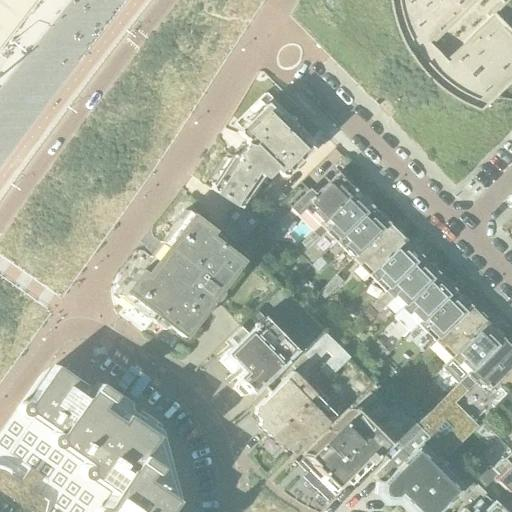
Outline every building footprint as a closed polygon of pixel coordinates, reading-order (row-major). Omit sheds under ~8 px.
[(511,0),(390,0),(391,6),(396,24),(403,41),(410,55),(419,68),(432,81),(443,91),(450,96),(460,102),(470,107),(482,112),(511,81),(511,0)] [(282,178),(311,150),(299,138),(300,137),(299,136),(298,137),(289,128),(290,127),(289,125),(288,127),(279,117),(280,116),(279,115),(278,116),(266,105),(254,116),(253,115),(252,116),(255,119),(250,124),(247,121),(246,122),(247,123),(237,133),(245,141),(245,147),(238,155),(233,157),(232,156),(210,191),(239,209),(245,212),(259,187),(265,192),(272,186),(273,184),(272,182),(264,176),(272,168),(282,178)] [(319,226),(353,192),(352,191),(352,186),(347,182),(343,182),(337,176),(325,187),(321,183),(310,193),(309,192),(306,195),(298,186),(285,199),(268,217),(266,216),(260,222),(266,228),(271,229),(291,210),(297,216),(304,210),(319,226)] [(268,217),(285,199),(275,189),(274,188),(257,205),(266,216),(268,217)] [(319,226),(336,242),(371,210),(368,207),(368,203),(364,198),(360,199),(353,192),(319,226)] [(336,242),(352,259),(387,226),(385,223),(385,219),(380,215),(376,215),(371,210),(336,242)] [(220,289),(240,262),(219,245),(222,240),(185,211),(169,231),(176,237),(145,276),(139,271),(123,291),(135,300),(130,307),(163,331),(166,327),(182,338),(209,303),(212,303),(214,301),(217,300),(218,297),(220,295),(220,292),(220,289)] [(247,236),(232,220),(227,216),(217,226),(237,246),(247,236)] [(369,275),(404,243),(401,240),(401,236),(397,231),(392,232),(387,226),(352,259),(369,275)] [(307,250),(320,238),(314,232),(301,244),(307,250)] [(385,292),(421,260),(418,256),(418,252),(413,248),(409,248),(404,243),(369,275),(385,292)] [(317,272),(326,264),(320,258),(311,266),(317,272)] [(392,299),(402,309),(437,277),(434,273),(434,269),(430,265),(425,265),(421,260),(385,292),(371,306),(378,313),(392,299)] [(325,299),(342,282),(337,276),(319,293),(325,299)] [(418,325),(453,292),(450,290),(451,286),(446,281),(442,282),(437,277),(402,309),(418,325)] [(356,296),(365,286),(361,283),(352,292),(356,296)] [(418,325),(434,342),(470,310),(467,306),(467,302),(463,298),(458,298),(453,292),(418,325)] [(368,324),(377,314),(370,307),(361,317),(368,324)] [(434,342),(451,359),(486,326),(483,323),(483,319),(479,315),(475,315),(470,310),(434,342)] [(262,385),(291,356),(277,342),(282,336),(263,316),(252,327),(251,327),(245,333),(239,327),(224,342),(231,349),(224,356),(241,374),(235,379),(238,382),(235,385),(234,390),(233,390),(241,398),(246,395),(249,393),(252,395),(262,385)] [(467,375),(503,343),(500,340),(500,336),(496,331),(491,332),(486,326),(451,359),(467,375)] [(269,437),(313,394),(303,384),(308,379),(309,369),(313,364),(326,351),(332,357),(319,370),(328,379),(349,358),(325,333),(304,355),(304,354),(292,366),(298,373),(300,372),(303,375),(299,379),(292,372),(270,394),(271,395),(256,409),(254,415),(259,420),(258,426),(269,437)] [(467,375),(446,396),(455,404),(476,383),(484,392),(487,390),(490,393),(501,381),(499,378),(511,364),(511,348),(507,349),(503,343),(467,375)] [(424,362),(434,351),(429,347),(419,357),(424,362)] [(51,437),(49,439),(49,443),(50,446),(52,449),(56,450),(59,449),(62,447),(88,465),(88,466),(84,466),(81,468),(79,471),(79,475),(80,478),(83,480),(86,481),(90,481),(92,479),(113,494),(100,511),(165,511),(173,501),(145,481),(150,473),(152,475),(157,468),(148,462),(158,449),(151,444),(156,437),(126,415),(120,423),(101,409),(106,401),(108,402),(113,396),(97,384),(91,391),(77,381),(82,374),(69,366),(64,373),(55,366),(29,403),(27,403),(23,403),(20,405),(19,408),(18,411),(19,415),(22,417),(25,418),(29,418),(32,415),(58,434),(57,434),(54,435),(51,437)] [(390,441),(387,439),(373,424),(385,411),(386,412),(395,403),(374,382),(366,390),(367,392),(357,403),(297,465),(298,466),(301,463),(334,497),(336,494),(339,496),(363,472),(361,470),(390,441)] [(360,394),(366,387),(361,382),(354,388),(360,394)] [(313,394),(269,437),(280,449),(286,448),(291,454),(297,452),(311,440),(327,423),(326,422),(333,415),(327,409),(332,408),(342,398),(335,391),(322,404),(313,394)] [(437,460),(444,453),(447,456),(477,426),(455,404),(446,396),(417,425),(400,409),(400,410),(400,409),(393,415),(404,426),(392,437),(403,448),(401,450),(374,476),(382,485),(381,493),(388,499),(396,499),(399,496),(414,511),(438,511),(463,486),(437,460)] [(414,407),(406,414),(417,425),(424,417),(414,407)] [(511,451),(510,450),(492,468),(483,459),(469,473),(486,488),(494,480),(507,493),(510,489),(511,490),(511,451)] [(45,511),(46,510),(48,503),(31,491),(41,477),(29,469),(20,482),(9,474),(11,472),(8,470),(2,467),(0,466),(0,511),(45,511)] [(500,511),(494,506),(495,504),(492,501),(490,502),(485,496),(487,495),(477,486),(470,493),(478,500),(470,508),(468,506),(464,510),(463,509),(459,511),(500,511)]
